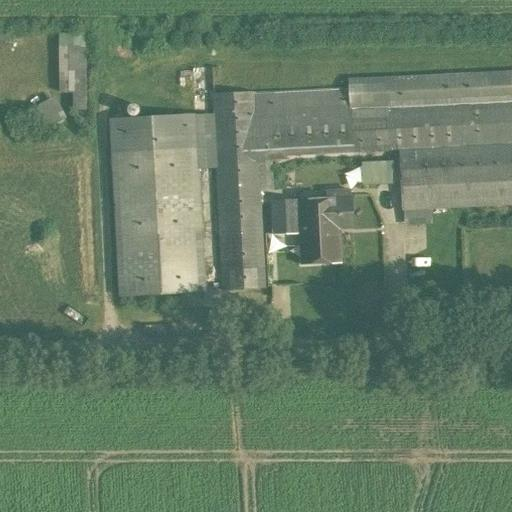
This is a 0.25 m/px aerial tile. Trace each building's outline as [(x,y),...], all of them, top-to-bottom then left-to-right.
[(56,45),(56,89),(81,89),(81,73),(98,73),(98,45),(56,45)] [(382,50),(382,78),(399,78),(399,95),(423,95),(435,95),(435,54),(423,54),(423,50),(382,50)] [(56,89),(56,134),(98,134),(98,106),(81,106),(81,89),(56,89)] [(382,112),(382,141),(423,141),(423,95),(399,95),(399,112),(382,112)] [(123,163),(123,203),(181,203),(181,163),(158,163),(158,171),(151,171),(151,163),(123,163)] [(350,198),(350,189),(326,191),(326,199),(272,202),(273,234),(300,233),(301,265),(342,263),(340,231),(353,230),(352,198),(350,198)] [(435,218),(435,241),(461,241),(461,218),(435,218)]
